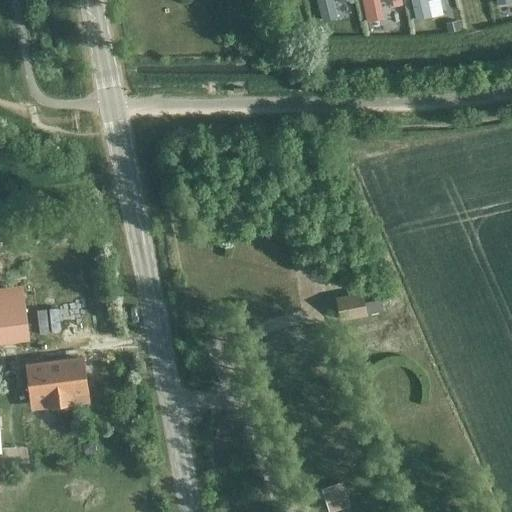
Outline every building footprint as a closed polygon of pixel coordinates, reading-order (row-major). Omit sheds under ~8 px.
[(336,22),(330,0),(314,0),(321,25),(336,22)] [(360,0),(366,26),(382,22),(377,0),(360,0)] [(426,0),(409,0),(414,24),(430,21),(426,0)] [(511,3),(511,0),(496,0),(498,8),(511,5),(511,3)] [(315,271),(295,267),(296,278),(304,317),(405,304),(400,292),(343,281),(315,271)] [(0,287),(0,341),(31,337),(23,284),(0,287)] [(83,358),(30,364),(34,397),(48,395),(49,403),(73,400),(72,392),(87,390),(83,358)] [(321,486),(328,511),(348,504),(341,480),(321,486)] [(256,499),(229,507),(229,511),(255,511),(259,511),(256,499)]
